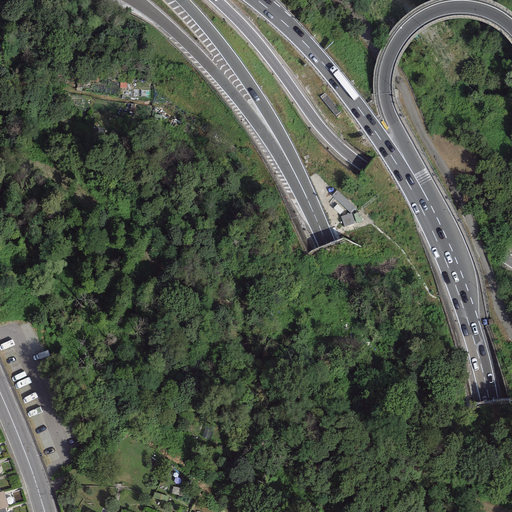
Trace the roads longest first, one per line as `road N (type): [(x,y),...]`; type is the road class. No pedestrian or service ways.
road 1 (primary): [(511,120),(206,100),(0,102)]
road 2 (primary): [(215,0),(334,143),(511,262)]
road 3 (unclassified): [(511,325),(470,224),(340,0)]
road 4 (motorway): [(461,301),(393,159),(326,67),(257,0)]
road 5 (motorway): [(136,0),(199,57),(291,168)]
road 6 (primary): [(396,130),(383,77),(410,28),(459,12),(511,35)]
road 7 (motorway): [(497,511),(489,403),(461,301)]
road 8 (motorway): [(179,0),(242,77),(291,168)]
road 9 (motorway): [(461,301),(396,130)]
